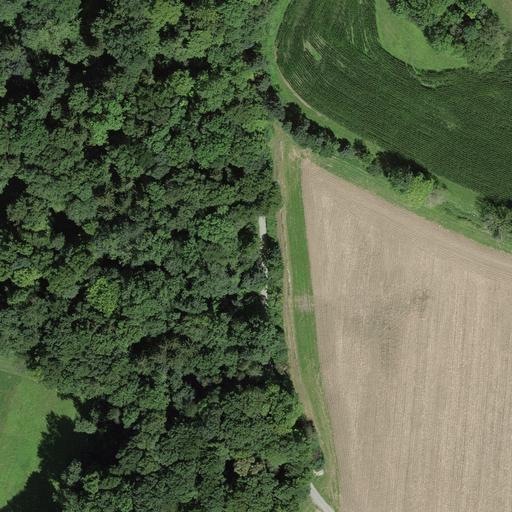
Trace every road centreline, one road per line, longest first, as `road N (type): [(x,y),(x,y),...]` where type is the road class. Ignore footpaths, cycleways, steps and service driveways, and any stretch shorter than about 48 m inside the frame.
road 1 (track): [(330,511),(298,456),(266,337),(266,164),(249,76),(213,36),(133,0)]
road 2 (track): [(511,215),(304,123)]
road 3 (track): [(0,227),(68,186),(111,113)]
road 4 (track): [(213,36),(163,63),(111,113)]
